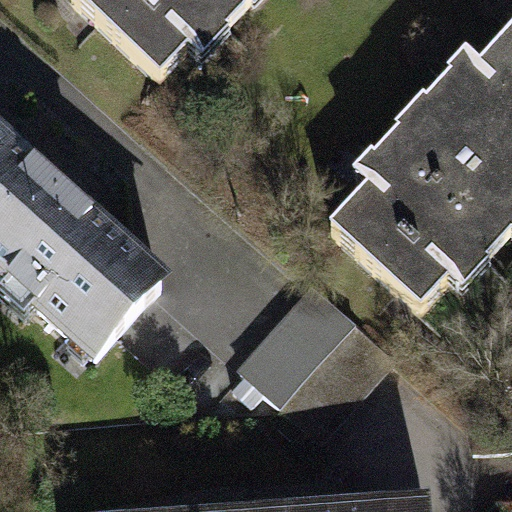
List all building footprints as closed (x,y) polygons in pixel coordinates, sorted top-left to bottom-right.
[(71,0),(71,1),(160,85),(215,27),(226,37),(251,10),(240,0),(71,0)] [(511,39),(462,94),(451,84),(427,111),(437,120),(410,150),(400,140),(374,167),(385,177),(331,236),(421,320),(476,261),(487,271),(511,243),(501,233),(511,220),(511,39)] [(29,239),(63,201),(0,144),(0,244),(16,227),(29,239)] [(16,227),(0,244),(0,279),(97,366),(164,291),(63,201),(29,239),(16,227)] [(241,379),(281,415),(357,330),(317,295),(241,379)] [(396,365),(357,330),(281,415),(320,450),(396,365)]
